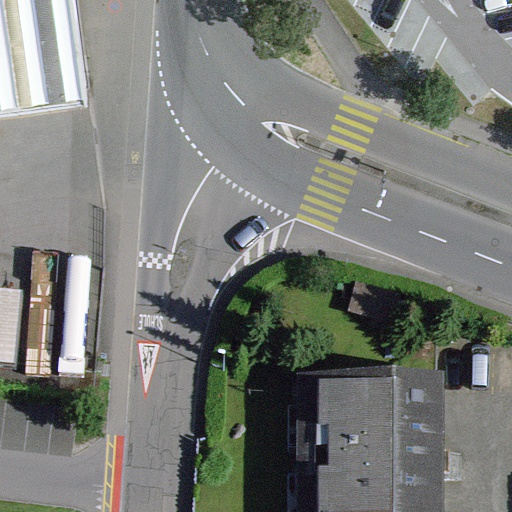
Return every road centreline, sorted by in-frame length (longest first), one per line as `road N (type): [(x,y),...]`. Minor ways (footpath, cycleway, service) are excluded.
road 1 (residential): [(237,106),(173,254),(154,489)]
road 2 (unclassified): [(237,106),(268,155),(325,194),(511,267)]
road 3 (unclassified): [(511,189),(350,125),(286,107),(237,106)]
road 4 (residential): [(154,489),(0,472)]
